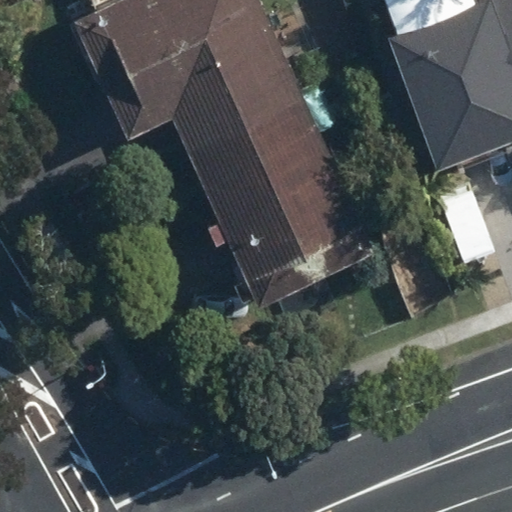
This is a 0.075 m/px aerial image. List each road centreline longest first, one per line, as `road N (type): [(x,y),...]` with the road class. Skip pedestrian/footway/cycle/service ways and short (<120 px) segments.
road 1 (unclassified): [(273,511),(511,390)]
road 2 (residential): [(80,511),(0,369)]
road 3 (unclassified): [(511,472),(371,511)]
